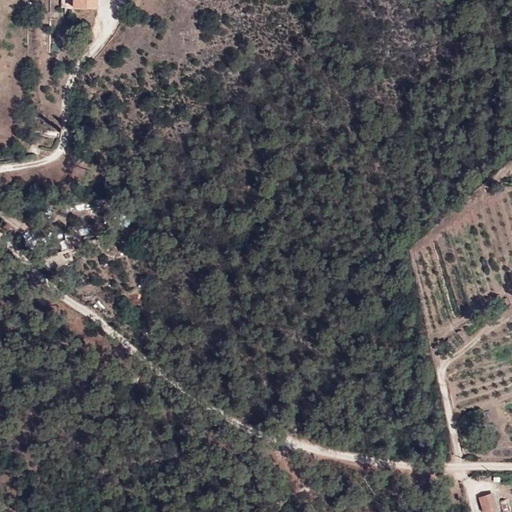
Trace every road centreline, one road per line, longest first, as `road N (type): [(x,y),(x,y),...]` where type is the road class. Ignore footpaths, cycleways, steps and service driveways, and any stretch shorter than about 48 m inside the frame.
road 1 (track): [(511,469),(292,446),(226,419),(0,229)]
road 2 (track): [(0,173),(57,150),(67,93),(97,45)]
